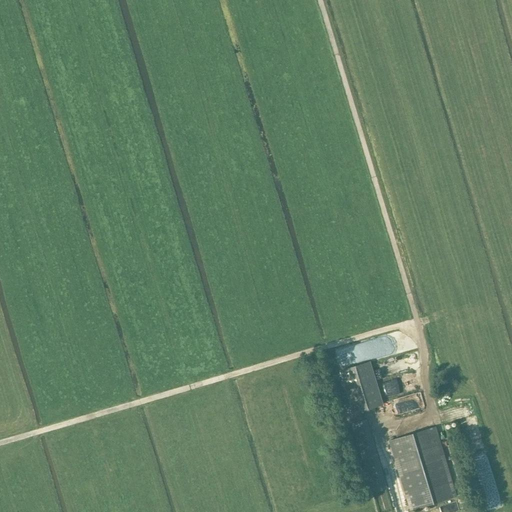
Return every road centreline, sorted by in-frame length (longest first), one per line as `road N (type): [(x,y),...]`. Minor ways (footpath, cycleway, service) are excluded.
road 1 (track): [(0,442),(416,321)]
road 2 (track): [(436,416),(416,321),(318,0)]
